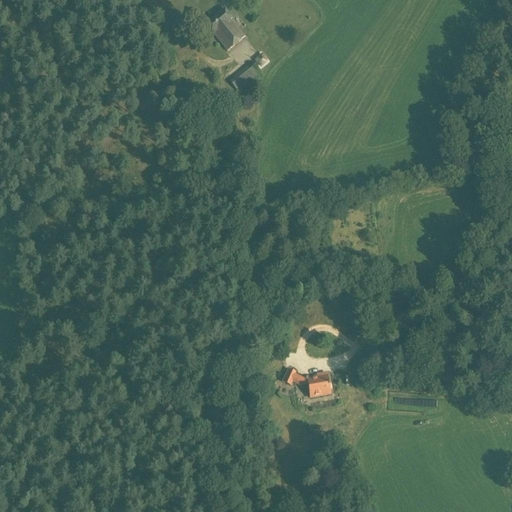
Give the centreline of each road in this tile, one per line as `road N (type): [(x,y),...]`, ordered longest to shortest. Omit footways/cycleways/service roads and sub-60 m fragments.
road 1 (track): [(221,511),(209,473),(214,395),(218,343),(239,267),(246,145),(223,77),(176,29)]
road 2 (track): [(237,113),(211,164),(190,184),(0,215)]
road 3 (track): [(300,0),(454,138),(459,156),(511,165)]
road 4 (track): [(451,296),(320,262),(239,267)]
